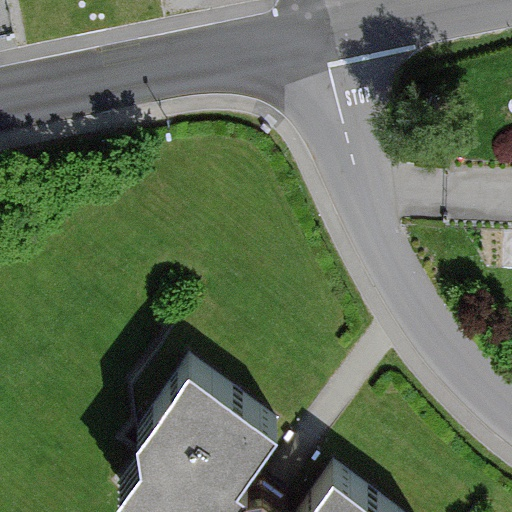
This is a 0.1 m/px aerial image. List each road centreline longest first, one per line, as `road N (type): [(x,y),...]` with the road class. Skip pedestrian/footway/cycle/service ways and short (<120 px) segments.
road 1 (residential): [(334,34),(357,193),(412,317),(511,429)]
road 2 (residential): [(334,34),(0,99)]
road 3 (residential): [(495,0),(334,34)]
